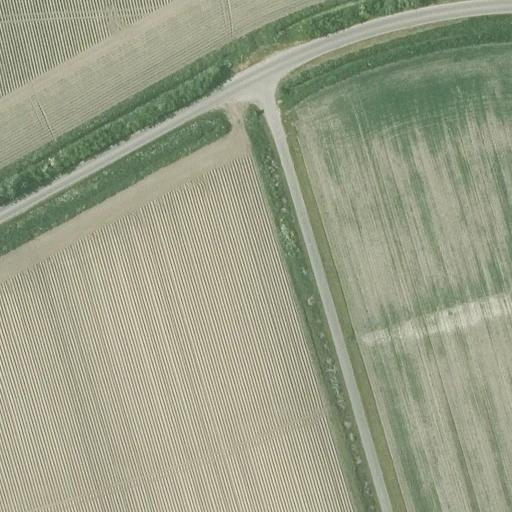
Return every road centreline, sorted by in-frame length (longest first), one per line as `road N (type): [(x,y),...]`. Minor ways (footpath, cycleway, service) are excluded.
road 1 (unclassified): [(0,216),(312,47),(431,14),(511,8)]
road 2 (unknown): [(260,75),(385,511)]
